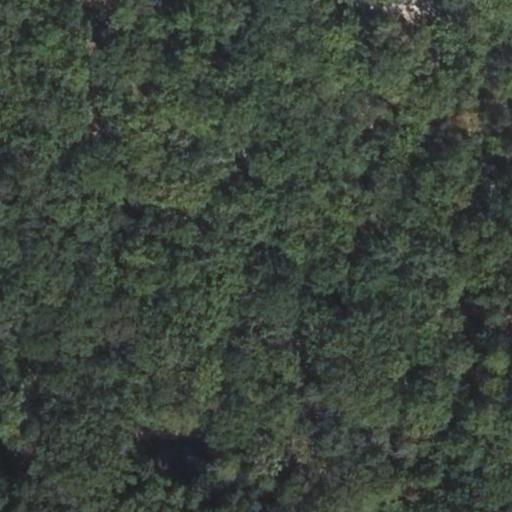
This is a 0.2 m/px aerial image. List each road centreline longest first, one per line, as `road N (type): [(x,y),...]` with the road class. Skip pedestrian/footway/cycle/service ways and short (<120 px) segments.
road 1 (track): [(0,435),(226,428),(511,440)]
road 2 (track): [(0,166),(158,320),(298,437)]
